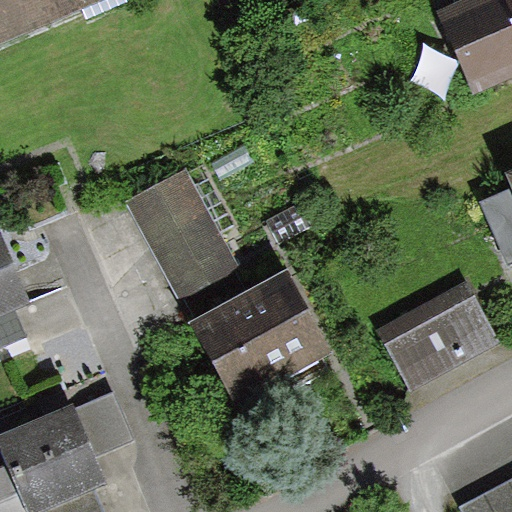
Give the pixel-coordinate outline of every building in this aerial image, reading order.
[(0,0),(0,54),(121,0),(0,0)] [(511,75),(511,0),(466,0),(439,12),(474,92),(511,75)] [(192,174),(133,205),(197,328),(193,330),(233,408),(332,356),(290,275),(254,293),(192,174)] [(511,176),(507,179),(511,188),(483,201),(510,262),(511,261),(511,176)] [(0,347),(27,337),(16,311),(30,306),(0,231),(0,347)] [(467,284),(379,331),(410,387),(498,340),(467,284)] [(61,419),(0,442),(0,446),(9,468),(0,471),(0,511),(102,511),(96,496),(108,491),(96,462),(135,447),(115,397),(61,419)] [(511,511),(511,481),(462,509),(463,511),(511,511)]
